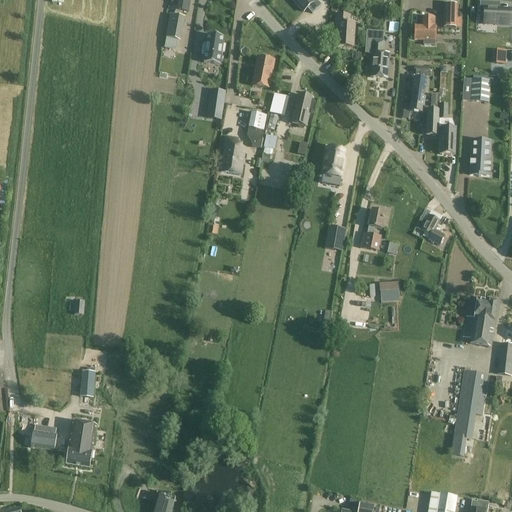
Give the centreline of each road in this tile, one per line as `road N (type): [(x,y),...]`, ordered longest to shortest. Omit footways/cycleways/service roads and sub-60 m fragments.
road 1 (unclassified): [(0,294),(39,0)]
road 2 (unclassified): [(395,144),(249,0)]
road 3 (unclassified): [(497,264),(395,144)]
road 4 (residential): [(395,144),(405,0)]
